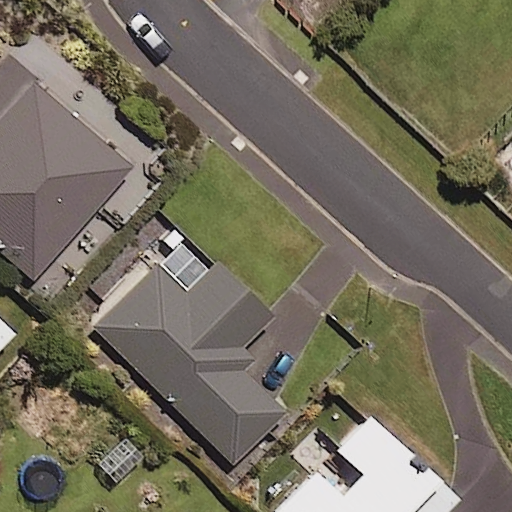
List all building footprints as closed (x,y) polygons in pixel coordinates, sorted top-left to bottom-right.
[(126,157),(17,68),(0,88),(0,248),(30,274),(126,157)] [(511,148),(496,166),(511,181),(511,148)] [(511,187),(510,186),(494,204),(511,221),(511,187)] [(281,404),(238,363),(252,349),(239,336),(267,306),(212,254),(182,285),(153,258),(90,323),(230,457),(281,404)] [(272,510),(273,511),(431,511),(453,488),(365,408),(334,442),(356,462),(335,485),(313,465),(272,510)] [(141,450),(123,431),(95,457),(112,476),(141,450)]
